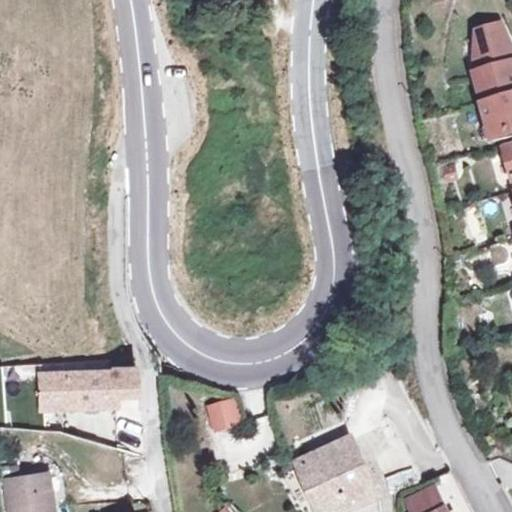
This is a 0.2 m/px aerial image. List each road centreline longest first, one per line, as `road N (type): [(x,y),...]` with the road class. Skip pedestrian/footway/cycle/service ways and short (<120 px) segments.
road 1 (secondary): [(311,0),(307,37),(333,282),(313,339),(255,362),(211,361),(164,328),(147,252),(144,131)]
road 2 (residential): [(393,0),(386,64),(425,246),(425,366),(486,511)]
road 3 (residential): [(165,511),(147,363),(123,310),(113,244),(124,158),(144,131)]
road 4 (secondary): [(144,131),(130,0)]
